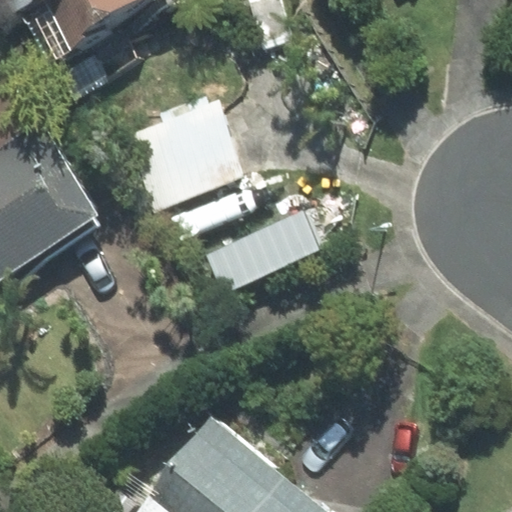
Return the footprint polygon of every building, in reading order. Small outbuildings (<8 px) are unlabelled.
[(8,0),(53,72),(170,0),(8,0)] [(121,141),(136,185),(185,168),(200,210),(253,191),(223,105),(121,141)] [(38,130),(0,155),(0,290),(101,227),(38,130)] [(204,354),(175,324),(88,407),(117,437),(204,354)] [(337,511),(210,414),(134,511),(337,511)]
